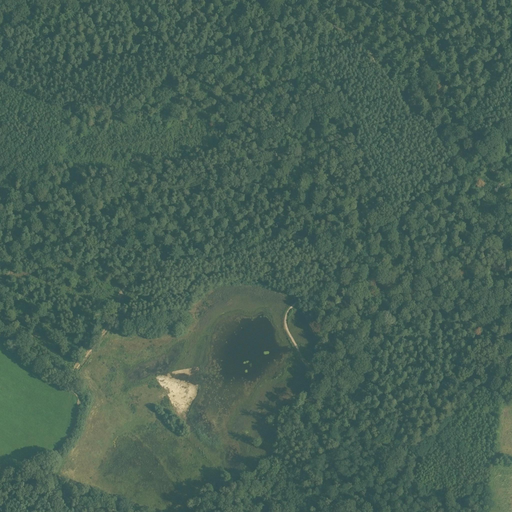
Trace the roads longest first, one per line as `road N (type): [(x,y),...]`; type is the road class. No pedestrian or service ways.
road 1 (track): [(511,180),(446,142),(345,33),(280,0)]
road 2 (track): [(410,462),(310,366),(285,328),(291,308),(349,257)]
road 3 (track): [(171,259),(126,286),(78,370),(70,432),(42,456)]
road 4 (track): [(171,259),(206,261),(286,235),(349,257)]
road 5 (track): [(0,224),(171,259)]
road 6 (track): [(410,462),(511,338)]
road 7 (track): [(349,257),(377,242),(463,152)]
